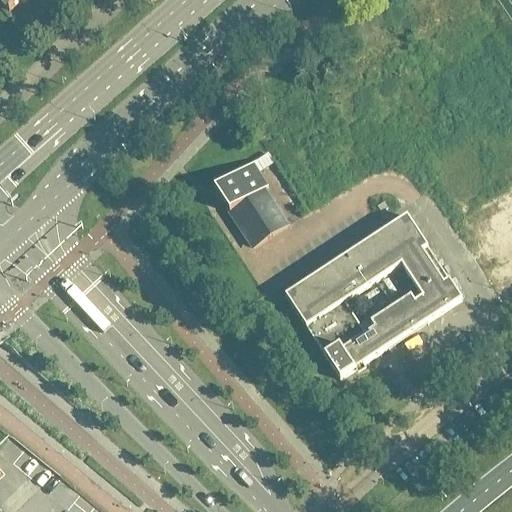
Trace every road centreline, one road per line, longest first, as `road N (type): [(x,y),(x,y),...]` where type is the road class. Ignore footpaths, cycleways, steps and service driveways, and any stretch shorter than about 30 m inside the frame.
road 1 (secondary): [(279,511),(60,269),(10,235)]
road 2 (primary): [(10,235),(283,0)]
road 3 (secondary): [(0,298),(217,511)]
road 4 (primary): [(187,0),(0,166)]
road 5 (unclassified): [(382,465),(511,361)]
